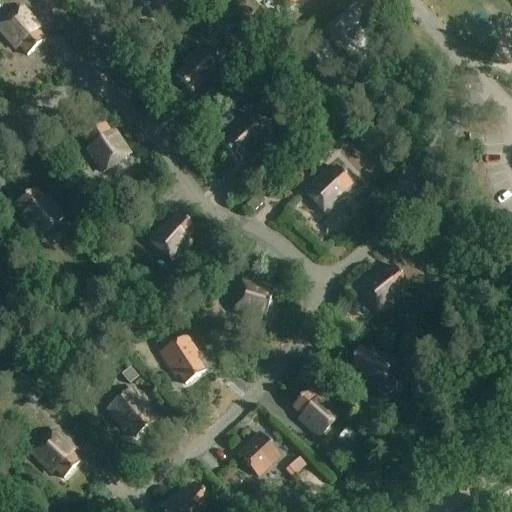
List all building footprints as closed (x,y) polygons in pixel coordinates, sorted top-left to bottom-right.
[(173,8),(182,0),(141,0),(139,2),(154,20),(171,5),(173,8)] [(279,0),(288,9),(298,0),(279,0)] [(27,57),(44,42),(30,25),(33,23),(21,9),(0,27),(0,32),(15,50),(18,47),(27,57)] [(210,83),(224,70),(203,47),(183,66),(185,69),(176,77),(191,94),(207,80),(210,83)] [(219,120),(216,123),(223,131),(233,121),(224,112),(217,119),(219,120)] [(255,151),(268,138),(247,115),(227,133),(230,136),(220,145),(236,162),(252,148),(255,151)] [(110,136),(103,125),(83,138),(96,157),(93,159),(103,174),(128,156),(113,134),(110,136)] [(76,188),(83,183),(86,181),(78,169),(74,172),(68,177),(76,188)] [(352,186),(336,169),(320,184),(317,181),(304,193),(325,216),(345,198),(342,195),(352,186)] [(60,183),(51,190),(59,200),(67,194),(60,183)] [(42,201),(34,191),(16,205),(30,222),(27,225),(38,239),(62,219),(45,198),(42,201)] [(255,193),(243,204),(252,213),(264,202),(255,193)] [(0,225),(12,238),(25,227),(5,204),(0,207),(0,225)] [(187,241),(195,232),(178,216),(164,232),(161,230),(148,243),(171,264),(190,244),(187,241)] [(235,247),(232,256),(243,259),(245,250),(235,247)] [(407,286),(393,268),(375,281),(373,278),(359,290),(378,314),(399,297),(397,294),(407,286)] [(265,320),(273,290),(243,282),(235,312),(265,320)] [(350,308),(340,303),(333,317),(343,322),(350,308)] [(185,386),(204,374),(192,355),(196,353),(186,338),(160,355),(174,378),(178,376),(185,386)] [(391,340),(387,349),(398,354),(402,345),(391,340)] [(369,355),(357,350),(348,371),(369,379),(367,383),(384,390),(396,361),(371,351),(369,355)] [(146,371),(145,356),(131,357),(132,372),(146,371)] [(127,371),(120,377),(128,386),(135,380),(127,371)] [(350,395),(354,385),(321,371),(317,380),(350,395)] [(32,387),(22,398),(31,407),(42,397),(32,387)] [(136,439),(153,424),(140,407),(143,405),(131,390),(107,410),(124,431),(127,429),(136,439)] [(319,439),(340,416),(320,398),(317,401),(307,392),(292,409),(308,424),(306,427),(319,439)] [(263,422),(289,444),(297,436),(270,413),(263,422)] [(64,481),(80,464),(64,449),(67,446),(54,433),(32,455),(51,474),(54,471),(64,481)] [(258,478),(280,457),(259,435),(236,456),(258,478)] [(335,465),(349,449),(339,441),(325,457),(335,465)] [(295,476),(305,467),(299,460),(289,468),(295,476)] [(210,503),(194,486),(178,501),(175,498),(162,511),(163,511),(201,511),(210,503)]
